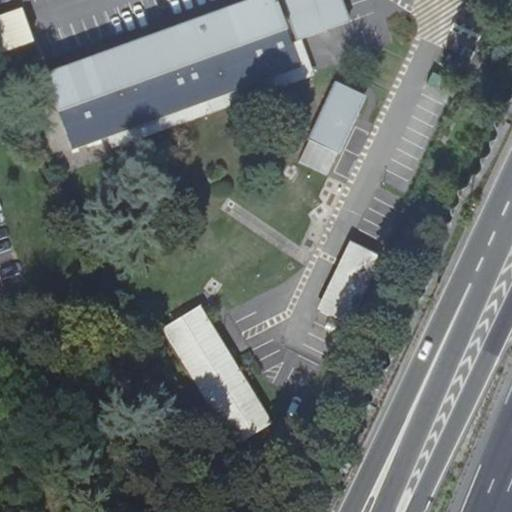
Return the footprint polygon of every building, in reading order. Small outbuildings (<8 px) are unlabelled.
[(273,0),(260,0),(44,79),(71,153),(107,140),(299,70),(291,46),(273,0)] [(338,0),(280,0),(297,44),(348,25),(338,0)] [(0,56),(39,43),(27,9),(0,18),(0,56)] [(299,70),(107,140),(110,150),(309,78),(297,44),(291,46),(299,70)] [(338,156),(364,102),(335,88),(310,143),(338,156)] [(379,260),(353,249),(322,318),(347,330),(379,260)] [(200,311),(159,334),(231,452),(272,427),(200,311)]
